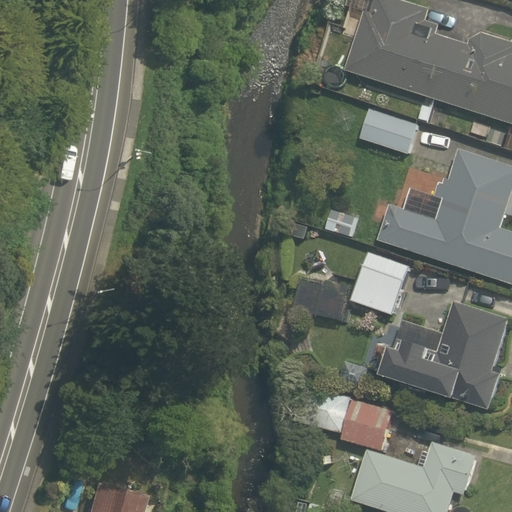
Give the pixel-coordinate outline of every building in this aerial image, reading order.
[(347,72),(511,124),(511,42),(484,33),(481,43),(472,40),(470,47),(438,36),(441,27),(428,23),(432,12),(395,0),(378,0),(373,15),(366,13),(347,72)] [(264,66),(229,65),(225,150),(260,151),(264,66)] [(337,80),(326,75),(321,87),(332,92),(337,80)] [(430,123),(434,110),(425,107),(421,120),(430,123)] [(364,141),(412,155),(421,126),(374,111),(364,141)] [(382,242),(511,285),(511,232),(504,229),(511,206),(511,167),(463,151),(451,188),(441,184),(436,198),(447,202),(440,222),(394,207),(382,242)] [(328,234),(343,239),(351,212),(336,207),(328,234)] [(355,302),(396,318),(414,270),(372,255),(355,302)] [(497,372),(511,323),(511,320),(458,303),(448,335),(407,322),(401,340),(403,340),(399,351),(396,350),(387,378),(493,411),(504,375),(497,372)] [(297,422),(345,435),(355,395),(307,383),(297,422)] [(385,453),(397,407),(358,395),(345,441),(385,453)] [(453,511),(459,494),(470,498),(483,457),(437,443),(429,470),(372,452),(356,501),(348,499),(344,511),(345,511),(361,511),(363,506),(383,511),(453,511)] [(308,447),(310,468),(336,465),(335,456),(326,457),(324,446),(308,447)] [(87,511),(139,511),(143,498),(94,485),(87,511)] [(342,510),(346,493),(333,490),(328,506),(342,510)] [(307,511),(309,505),(295,502),(293,511),(307,511)]
